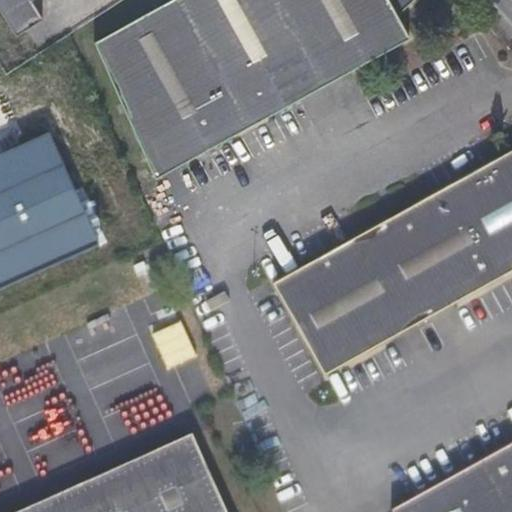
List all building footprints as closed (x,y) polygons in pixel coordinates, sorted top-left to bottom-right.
[(0,0),(0,8),(18,36),(45,18),(34,2),(37,0),(0,0)] [(420,0),(175,0),(101,40),(159,180),(411,41),(399,19),(420,0)] [(0,158),(0,289),(95,248),(46,139),(0,158)] [(511,280),(511,157),(276,288),(328,382),(511,280)] [(183,324),(154,335),(168,370),(197,358),(183,324)] [(227,511),(193,438),(30,511),(227,511)] [(511,511),(511,446),(392,511),(511,511)]
